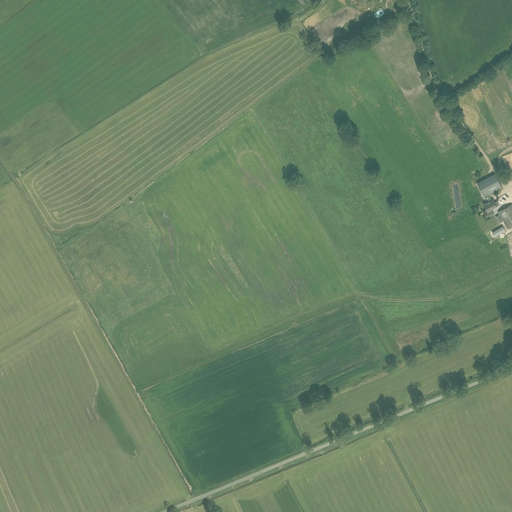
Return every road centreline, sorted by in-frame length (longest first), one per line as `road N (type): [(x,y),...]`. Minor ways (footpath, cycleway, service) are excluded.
road 1 (unclassified): [(165,511),(511,361)]
road 2 (track): [(511,195),(436,88),(408,0)]
